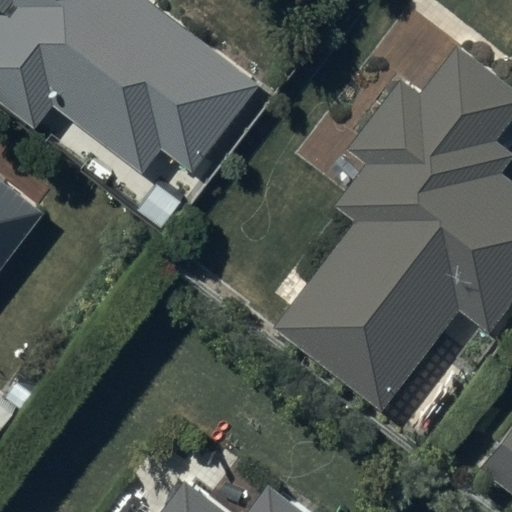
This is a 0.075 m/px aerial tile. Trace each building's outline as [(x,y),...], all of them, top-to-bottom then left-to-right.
[(279,74),(181,0),(7,0),(0,9),(0,77),(53,118),(72,92),(166,163),(185,138),(214,160),(279,74)] [(436,86),(417,72),(365,143),(382,155),(350,199),(371,214),(292,323),(399,401),(473,301),(509,327),(511,322),(511,167),(511,165),(511,133),(511,131),(511,71),(469,41),(436,86)] [(0,283),(59,202),(1,160),(0,162),(0,283)] [(511,443),(496,464),(511,475),(511,443)] [(346,511),(290,468),(261,506),(210,466),(173,511),(346,511)]
